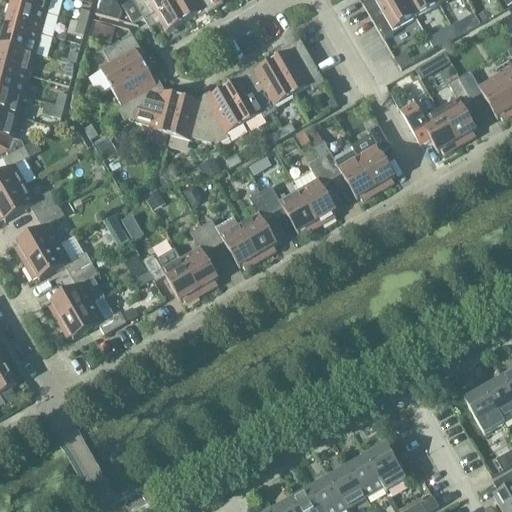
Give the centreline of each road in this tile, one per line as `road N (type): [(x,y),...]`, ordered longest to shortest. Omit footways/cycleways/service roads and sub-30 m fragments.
road 1 (tertiary): [(119,511),(511,284)]
road 2 (residential): [(52,404),(429,193)]
road 3 (residential): [(429,193),(316,0)]
